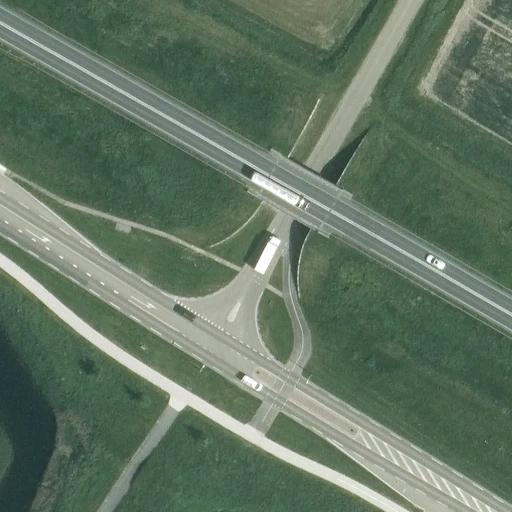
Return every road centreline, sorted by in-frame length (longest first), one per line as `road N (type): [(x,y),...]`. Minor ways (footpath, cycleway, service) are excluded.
road 1 (trunk): [(511,319),(0,23)]
road 2 (unclassified): [(212,344),(410,0)]
road 3 (secondary): [(0,215),(212,344)]
road 4 (secondary): [(212,344),(275,399),(399,459)]
road 5 (secondary): [(399,459),(289,377),(212,344)]
